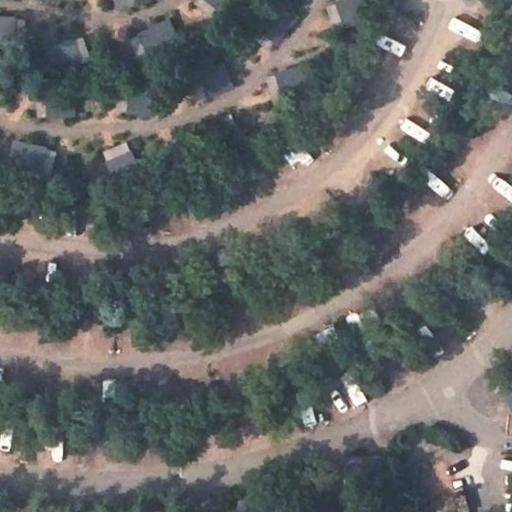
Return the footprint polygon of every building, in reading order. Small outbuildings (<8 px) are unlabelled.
[(208,0),(224,12),(232,0),(208,0)] [(273,0),(272,0),(256,30),(284,45),(301,15),(273,0)] [(0,17),(0,49),(19,50),(20,18),(0,17)] [(142,33),(154,60),(185,46),(173,20),(142,33)] [(238,87),(224,60),(195,76),(209,102),(238,87)] [(449,466),(421,475),(439,511),(466,511),(473,510),(473,511),(501,511),(490,484),(460,495),(449,466)]
